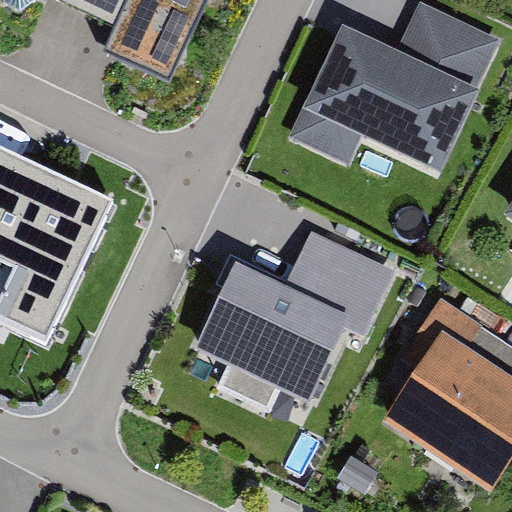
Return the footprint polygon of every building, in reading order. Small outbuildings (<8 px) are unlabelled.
[(132,0),(104,59),(170,90),(214,0),(132,0)] [(413,1),(389,52),(354,35),(311,122),(445,187),(488,99),(477,93),(501,44),(413,1)] [(0,337),(46,359),(110,221),(0,169),(0,337)] [(364,340),(396,274),(314,234),(288,289),(240,265),(199,349),(313,405),(348,332),(364,340)] [(511,446),(511,381),(447,338),(392,421),(487,484),(511,446)]
